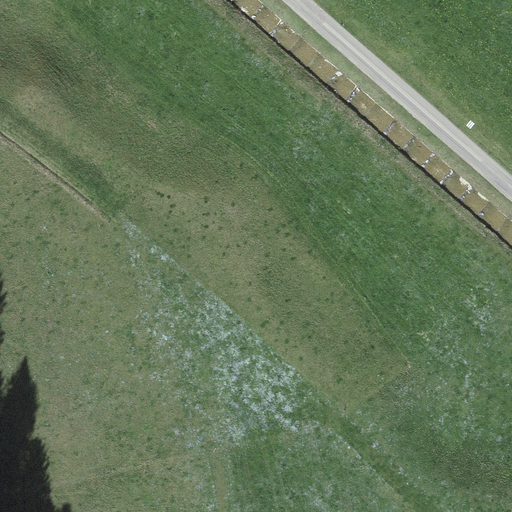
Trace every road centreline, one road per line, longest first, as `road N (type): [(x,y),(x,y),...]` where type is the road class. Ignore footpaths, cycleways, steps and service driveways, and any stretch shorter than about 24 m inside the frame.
road 1 (track): [(428,511),(170,262),(0,132)]
road 2 (unclassified): [(511,190),(292,0)]
